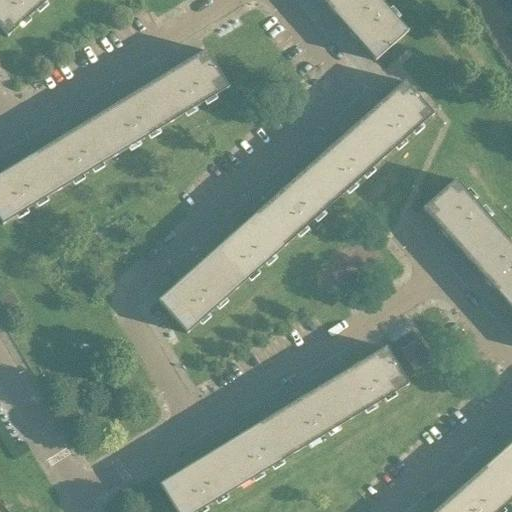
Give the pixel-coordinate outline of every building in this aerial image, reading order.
[(50,0),(0,0),(0,29),(7,38),(10,36),(50,0)] [(320,0),(331,12),(344,0),(320,0)] [(378,0),(344,0),(331,12),(372,58),(375,62),(408,33),(406,31),(405,31),(378,0)] [(202,54),(149,86),(171,123),(226,91),(229,89),(206,51),(202,54)] [(401,86),(355,127),(383,160),(431,118),(434,116),(404,83),(400,86),(401,86)] [(115,157),(171,123),(149,86),(93,120),(115,157)] [(59,191),(115,157),(93,120),(37,154),(59,191)] [(334,203),(383,160),(355,127),(306,171),(334,203)] [(5,224),(59,191),(37,154),(0,176),(0,222),(2,226),(5,224)] [(285,247),(334,203),(306,171),(257,215),(285,247)] [(426,214),(467,260),(499,231),(457,184),(457,183),(455,181),(422,210),(426,214)] [(208,258),(236,290),(285,247),(257,215),(208,258)] [(467,260),(510,309),(511,307),(511,245),(499,231),(467,260)] [(189,332),(236,290),(208,258),(162,299),(161,299),(158,302),(187,335),(189,333),(189,332)] [(401,351),(414,372),(431,361),(418,340),(401,351)] [(329,383),(351,420),(405,387),(405,388),(408,386),(385,348),(381,351),(329,383)] [(272,417),(295,454),(351,420),(329,383),(272,417)] [(216,451),(239,488),(295,454),(272,417),(216,451)] [(511,444),(485,468),(511,497),(511,444)] [(199,511),(239,488),(216,451),(164,483),(163,482),(159,485),(175,511),(199,511)] [(436,511),(437,511),(499,511),(511,501),(511,497),(485,468),(436,511)]
